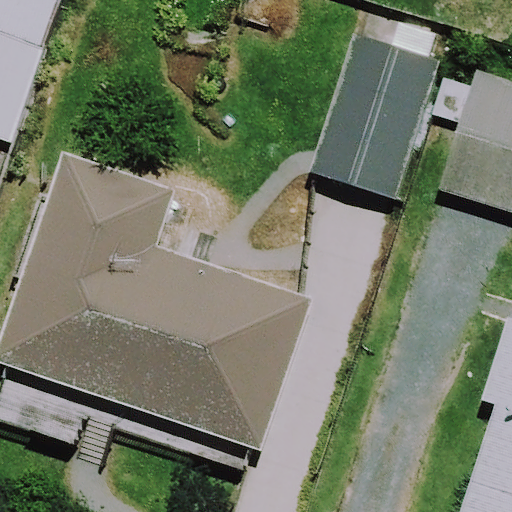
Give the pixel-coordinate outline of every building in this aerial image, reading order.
[(73,0),(0,0),(0,142),(22,150),(73,0)] [(445,76),(359,51),(323,179),(408,204),(445,76)] [(511,89),(487,81),(449,195),(511,215),(511,89)] [(185,198),(72,159),(0,372),(0,426),(71,450),(77,432),(250,490),(314,302),(167,253),(185,198)] [(511,511),(511,328),(486,406),(504,412),(471,511),(511,511)]
